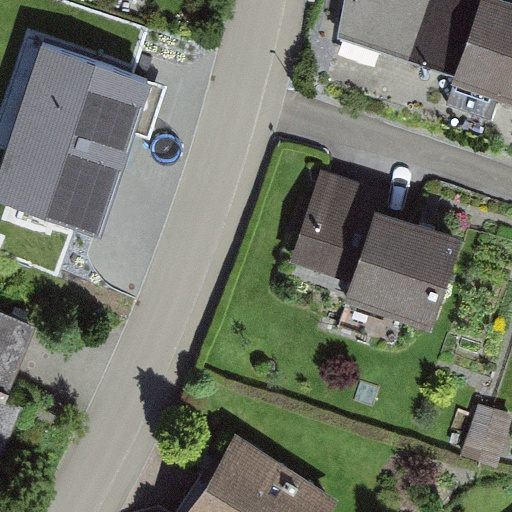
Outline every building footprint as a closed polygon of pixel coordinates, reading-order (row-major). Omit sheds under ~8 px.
[(511,0),(347,0),(336,37),(511,89),(511,0)] [(162,82),(52,48),(8,190),(118,224),(162,82)] [(391,190),(326,170),(298,260),(366,280),(361,296),(452,324),(480,234),(386,206),(391,190)] [(29,356),(43,322),(0,304),(0,480),(2,481),(33,404),(13,396),(29,356)] [(511,446),(511,416),(484,406),(468,454),(505,467),(511,446)] [(341,511),(350,500),(239,430),(186,511),(341,511)]
